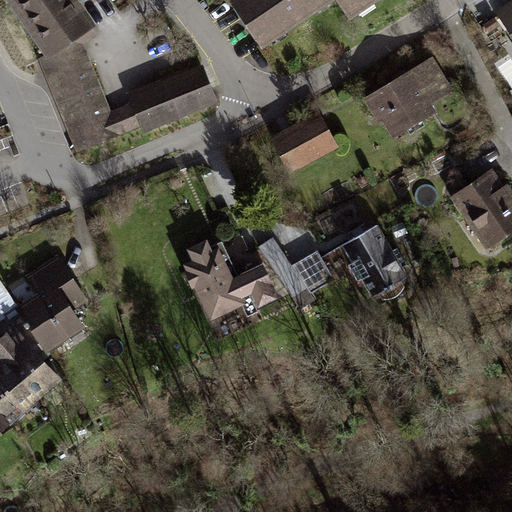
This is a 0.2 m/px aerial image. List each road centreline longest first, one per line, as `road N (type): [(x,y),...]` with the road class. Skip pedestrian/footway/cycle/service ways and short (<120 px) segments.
road 1 (residential): [(0,82),(36,157),(62,176),(86,177),(262,100)]
road 2 (residential): [(450,0),(311,88),(262,100)]
road 3 (residential): [(262,100),(239,84),(176,0)]
